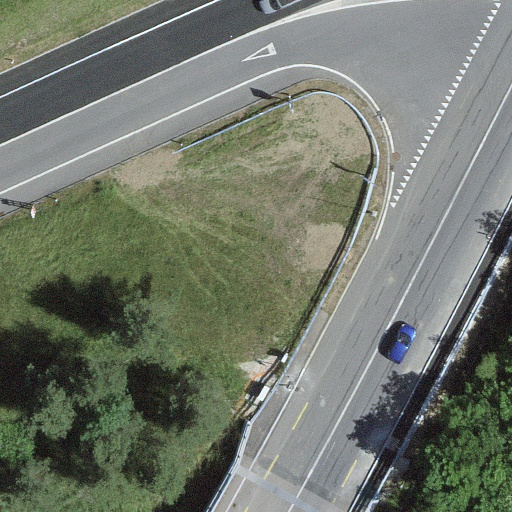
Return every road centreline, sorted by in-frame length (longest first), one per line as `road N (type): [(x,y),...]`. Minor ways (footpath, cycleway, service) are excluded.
road 1 (secondary): [(511,85),(291,511)]
road 2 (secondary): [(365,0),(251,34),(0,147)]
